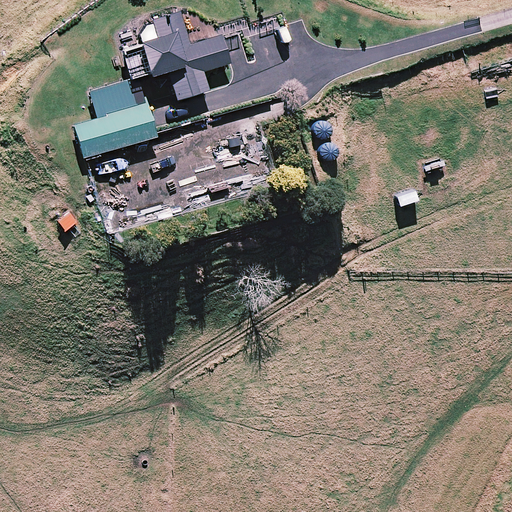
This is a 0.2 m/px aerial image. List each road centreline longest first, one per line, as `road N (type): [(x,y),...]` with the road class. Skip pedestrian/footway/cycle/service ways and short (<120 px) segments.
road 1 (track): [(511,16),(290,79),(267,77),(214,14),(180,0),(151,8),(129,44)]
road 2 (track): [(290,79),(156,123)]
